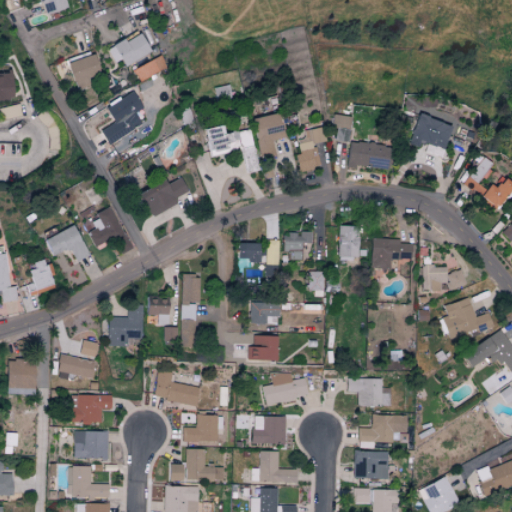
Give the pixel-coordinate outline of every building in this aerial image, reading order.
[(66,8),(63,0),(38,0),(42,14),(66,8)] [(113,62),(121,59),(123,65),(149,53),(140,33),(125,40),(124,39),(106,47),(113,62)] [(71,73),(74,89),(89,85),(88,77),(99,75),(95,53),(59,60),(62,75),(71,73)] [(132,67),(136,79),(165,69),(161,57),(132,67)] [(0,100),(12,100),(11,73),(0,73),(0,100)] [(213,87),(215,101),(230,98),(228,85),(213,87)] [(107,144),(141,125),(133,112),(141,107),(132,91),(104,107),(113,122),(99,130),(107,144)] [(0,106),(0,118),(19,116),(18,104),(0,106)] [(283,138),(279,113),(252,117),(258,158),(274,155),(271,140),(283,138)] [(335,128),(333,139),(346,141),(350,116),(331,113),(329,127),(335,128)] [(450,123),(416,115),(409,141),(443,150),(450,123)] [(208,155),(240,149),(244,172),(257,170),(250,128),(221,134),(219,125),(203,128),(208,155)] [(301,130),(303,138),(295,139),(298,154),(294,154),(297,171),(318,167),(314,143),(324,141),(322,127),(301,130)] [(390,147),(349,140),(345,164),(386,171),(390,147)] [(490,165),(482,158),(460,182),(475,196),(482,189),(474,181),(490,165)] [(164,184),(163,180),(136,192),(146,214),(187,195),(179,177),(164,184)] [(478,197),(493,209),(511,185),(511,184),(503,177),(494,188),(489,184),(478,197)] [(94,249),(121,233),(107,208),(88,219),(93,228),(85,232),(94,249)] [(511,221),(500,232),(509,243),(511,240),(511,221)] [(43,238),(51,256),(68,248),(74,261),(87,255),(73,225),(43,238)] [(356,225),(336,225),(336,258),(355,258),(356,225)] [(287,260),(300,260),(300,243),(310,243),(310,231),(299,231),(299,233),(281,233),(281,252),(287,252),(287,260)] [(410,259),(410,244),(398,243),(398,239),(369,238),(368,268),(388,269),(388,259),(410,259)] [(277,240),(264,239),(264,264),(276,265),(277,240)] [(257,261),(258,243),(236,242),(235,260),(257,261)] [(8,287),(1,247),(0,247),(0,302),(16,300),(13,286),(8,287)] [(51,284),(44,261),(26,266),(31,282),(25,284),(27,292),(51,284)] [(421,290),(438,289),(458,288),(457,272),(445,272),(444,265),(420,266),(421,290)] [(321,271),(306,271),(306,293),(321,294),(321,271)] [(197,302),(198,275),(180,274),(178,346),(192,347),(194,302),(197,302)] [(486,310),(479,294),(468,298),(475,315),(486,310)] [(166,297),(146,297),(145,314),(156,315),(156,325),(166,325),(166,297)] [(473,317),(468,298),(442,305),(445,317),(436,319),(440,331),(445,330),(449,345),(469,339),(467,332),(491,326),(487,313),(473,317)] [(276,302),(248,302),(248,323),(276,324),(276,302)] [(141,305),(125,304),(125,317),(106,317),(106,344),(140,345),(141,305)] [(176,327),(162,327),(161,341),(175,341),(176,327)] [(511,369),(511,349),(499,329),(460,355),(468,367),(485,356),(489,363),(497,358),(506,373),(511,369)] [(251,347),(246,346),(246,359),(275,360),(276,336),(251,335),(251,347)] [(96,343),(80,340),(78,354),(94,356),(96,343)] [(54,377),(71,381),(73,375),(91,379),(94,362),(59,354),(54,377)] [(4,393),(33,394),(33,360),(5,360),(4,393)] [(198,388),(169,382),(170,373),(157,370),(151,397),(194,406),(198,388)] [(288,371),(269,374),(270,384),(260,386),(263,404),(306,397),(303,378),(290,380),(288,371)] [(380,378),(345,379),(345,392),(356,392),(356,406),(387,406),(387,393),(380,393),(380,378)] [(511,382),(509,384),(509,385),(497,393),(505,404),(511,399),(511,420),(511,421),(511,420),(511,382)] [(110,395),(69,395),(68,422),(99,423),(100,409),(109,409),(110,395)] [(181,427),(180,441),(215,442),(215,415),(194,414),(194,427),(181,427)] [(391,443),(391,432),(405,432),(405,416),(370,415),(370,428),(356,428),(356,442),(391,443)] [(248,443),(283,444),(283,416),(248,416),(248,443)] [(106,431),(72,430),(71,457),(106,458),(106,431)] [(9,451),(9,446),(15,446),(15,433),(4,433),(3,451),(9,451)] [(202,449),(183,448),(183,480),(221,481),(221,467),(202,467),(202,449)] [(294,483),(294,469),(275,469),(276,452),(257,451),(257,469),(249,468),(248,481),(294,483)] [(386,452),(352,451),(352,478),(385,479),(386,452)] [(511,459),(486,469),(485,466),(474,470),(483,495),(511,484),(511,459)] [(0,493),(11,494),(11,473),(1,473),(1,461),(0,461),(0,493)] [(181,481),(181,464),(168,464),(168,481),(181,481)] [(89,466),(65,466),(65,497),(106,498),(107,484),(88,483),(89,466)] [(417,489),(426,511),(443,511),(458,506),(446,477),(417,489)] [(196,486),(162,486),(162,511),(185,511),(185,503),(195,503),(196,486)] [(248,497),(247,511),(293,511),(294,506),(275,505),(275,489),(258,488),(257,497),(248,497)] [(369,511),(389,511),(389,503),(394,503),(394,489),(351,489),(351,503),(370,503),(369,511)] [(74,511),(105,511),(106,503),(74,503),(74,511)]
